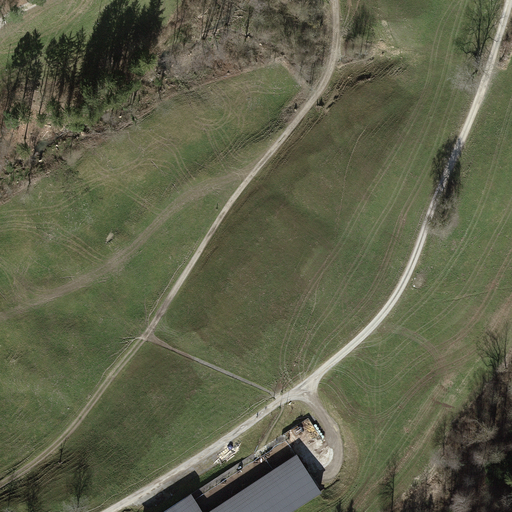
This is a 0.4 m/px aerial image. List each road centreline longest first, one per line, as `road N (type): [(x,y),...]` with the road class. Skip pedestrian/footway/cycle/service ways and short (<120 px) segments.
road 1 (track): [(108,511),(312,379),(392,302),(478,100),(510,0)]
road 2 (track): [(0,485),(33,466),(107,396),(220,216),(322,87),(334,51),(334,0)]
